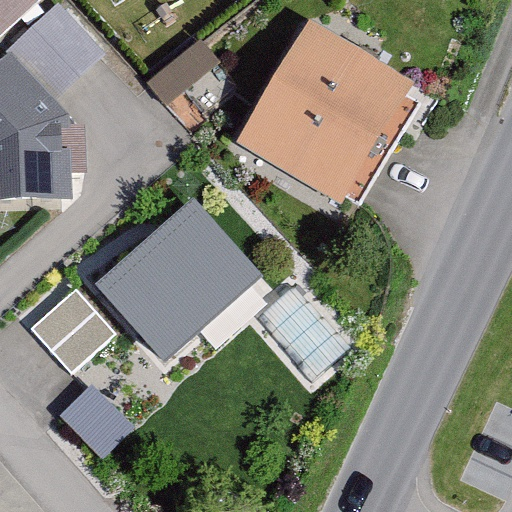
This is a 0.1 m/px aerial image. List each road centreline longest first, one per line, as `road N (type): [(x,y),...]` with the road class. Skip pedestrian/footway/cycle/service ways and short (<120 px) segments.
road 1 (tertiary): [(504,192),(366,505)]
road 2 (residential): [(511,31),(470,138),(504,192)]
road 3 (residential): [(98,511),(0,403)]
